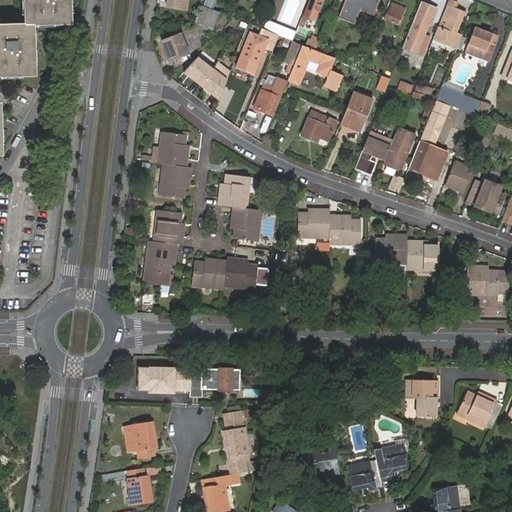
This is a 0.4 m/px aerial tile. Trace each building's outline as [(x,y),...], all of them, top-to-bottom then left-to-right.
[(21,0),(22,15),(22,25),(30,25),(35,24),(55,24),(68,24),(68,14),(67,0),(21,0)] [(217,0),(204,0),(202,5),(214,9),(217,0)] [(311,0),(304,18),(307,20),(308,17),(314,19),(322,0),(311,0)] [(346,0),(339,17),(353,22),(359,7),(375,14),(379,0),(346,0)] [(439,9),(422,2),(405,45),(404,47),(418,52),(430,22),(433,23),(439,9)] [(390,9),(386,18),(401,24),(404,15),(404,14),(406,8),(393,3),(390,10),(390,9)] [(214,9),(202,5),(195,22),(214,29),(220,12),(214,9)] [(439,28),(439,27),(434,39),(454,47),(459,36),(456,34),(465,12),(449,6),(439,28)] [(264,29),(278,34),(279,35),(293,40),(295,34),(266,22),(264,29)] [(30,25),(22,25),(17,25),(0,25),(0,76),(18,76),(31,76),(31,66),(30,34),(30,25)] [(486,35),(487,31),(477,27),(467,51),(480,56),(484,48),(493,51),(497,40),(486,35)] [(272,51),(279,35),(278,34),(264,29),(262,28),(259,37),(251,34),(243,55),(251,59),(254,50),(263,53),(266,48),(272,51)] [(499,36),(487,31),(486,35),(497,40),(499,36)] [(163,41),(171,60),(188,53),(181,33),(163,41)] [(316,50),(319,43),(307,38),(304,45),(316,50)] [(300,54),(303,46),(293,42),(285,63),(294,67),(296,64),(299,56),(300,54)] [(304,45),(303,45),(303,46),(300,54),(299,56),(296,64),(294,67),(291,75),(289,80),(300,84),(307,66),(310,59),(321,64),(319,71),(329,75),(336,58),(316,50),(304,45)] [(363,47),(360,55),(365,57),(369,49),(363,47)] [(511,54),(503,77),(511,80),(511,54)] [(228,81),(198,57),(184,72),(220,100),(225,87),(228,81)] [(319,71),(321,64),(310,59),(307,66),(319,71)] [(391,79),(383,75),(378,87),(387,91),(388,86),(391,79)] [(257,107),(274,115),(288,82),(280,79),(275,89),(273,94),(264,91),(257,107)] [(410,94),(412,84),(399,81),(397,91),(410,94)] [(266,85),(264,91),(273,94),(275,89),(266,85)] [(432,93),(433,87),(417,85),(417,92),(432,93)] [(461,93),(442,85),(437,98),(456,106),(461,93)] [(238,93),(225,87),(221,99),(233,104),(238,93)] [(349,105),(345,114),(342,121),(361,129),(374,98),(354,90),(349,105)] [(461,93),(456,106),(464,109),(470,96),(461,93)] [(477,114),(482,101),(470,96),(464,109),(474,113),(477,114)] [(453,108),(436,101),(423,134),(440,141),(453,108)] [(491,105),(482,101),(477,114),(486,118),(490,108),(491,105)] [(496,111),(490,108),(486,118),(498,123),(504,125),(511,128),(511,122),(495,115),(496,111)] [(311,111),(302,135),(318,142),(320,138),(328,140),(335,121),(311,111)] [(511,128),(504,125),(498,123),(495,132),(511,138),(511,128)] [(415,135),(399,127),(394,139),(393,142),(384,163),(401,170),(415,135)] [(483,144),(489,146),(495,132),(488,130),(483,144)] [(167,163),(190,166),(192,150),(187,150),(188,144),(189,134),(167,131),(162,163),(167,163)] [(372,158),(384,163),(393,142),(369,133),(367,137),(361,154),(354,170),(370,176),(375,165),(370,163),(372,158)] [(448,153),(420,141),(409,169),(419,173),(420,169),(430,173),(428,176),(437,180),(448,153)] [(473,169),(455,161),(447,183),(456,187),(455,189),(463,192),(473,169)] [(193,183),(195,167),(190,166),(167,163),(163,194),(186,198),(188,187),(188,183),(193,183)] [(236,207),(250,208),(254,177),(230,173),(229,183),(228,188),(224,187),(222,205),(228,206),(236,207)] [(486,180),(484,186),(500,192),(502,186),(486,180)] [(500,192),(484,186),(476,206),(498,215),(506,195),(500,192)] [(511,196),(503,219),(511,222),(511,196)] [(259,242),(264,210),(250,208),(236,207),(234,222),(238,223),(238,227),(236,238),(259,242)] [(179,244),(183,244),(185,228),(180,227),(181,222),(182,213),(160,209),(155,240),(179,244)] [(330,214),(331,209),(314,209),(314,214),(309,213),(300,213),(299,237),(330,238),(330,214)] [(347,215),(330,214),(330,238),(330,243),(361,243),(362,219),(352,219),(347,219),(347,215)] [(408,242),(408,236),(392,235),(392,240),(388,240),(377,240),(377,264),(408,264),(408,242)] [(177,260),(179,244),(155,240),(150,240),(145,281),(163,284),(162,285),(169,286),(173,287),(175,275),(171,275),(172,263),(173,259),(177,260)] [(426,242),(408,242),(408,264),(408,270),(439,271),(440,246),(430,246),(426,246),(426,242)] [(228,260),(224,285),(255,289),(258,266),(249,265),(245,264),(245,260),(228,257),(228,260)] [(192,284),(224,289),(224,285),(228,260),(212,258),(211,262),(206,261),(196,260),(192,284)] [(482,273),(482,268),(466,267),(465,295),(497,296),(497,293),(507,293),(508,273),(486,272),(482,273)] [(150,366),(140,365),(139,388),(149,389),(149,392),(176,393),(176,390),(177,366),(150,364),(150,366)] [(193,367),(177,366),(176,390),(191,391),(192,383),(192,378),(193,367)] [(203,378),(202,389),(241,392),(243,372),(204,369),(203,378)] [(409,387),(410,378),(403,377),(402,395),(413,396),(415,396),(415,388),(409,387)] [(203,378),(192,378),(192,383),(191,391),(191,394),(202,395),(202,389),(203,378)] [(435,380),(410,378),(409,387),(415,388),(415,396),(413,396),(411,415),(431,416),(432,397),(434,397),(435,380)] [(478,401),(473,398),(466,395),(456,418),(484,431),(496,404),(480,396),(478,401)] [(224,429),(230,474),(235,474),(237,473),(248,472),(246,462),(249,462),(248,453),(250,452),(246,426),(244,426),(242,410),(225,412),(228,428),(224,429)] [(128,451),(138,449),(140,457),(155,454),(154,446),(157,446),(153,422),(124,427),(128,451)] [(397,449),(377,452),(378,462),(382,480),(396,477),(395,474),(410,471),(406,451),(398,453),(397,449)] [(341,468),(338,450),(303,456),(307,474),(322,472),(322,475),(334,473),(333,469),(341,468)] [(382,480),(378,462),(356,466),(357,471),(349,472),(353,492),(368,489),(369,493),(384,490),(382,480)] [(145,467),(128,469),(130,477),(128,478),(133,505),(154,501),(149,474),(146,475),(145,467)] [(343,477),(341,468),(333,469),(334,473),(335,479),(343,477)] [(230,474),(201,478),(206,511),(209,511),(228,509),(224,484),(236,482),(235,474),(230,474)] [(430,506),(431,511),(460,511),(457,495),(453,495),(451,487),(431,491),(434,505),(430,506)] [(306,511),(302,509),(300,511),(282,499),(274,511),(276,511),(306,511)]
